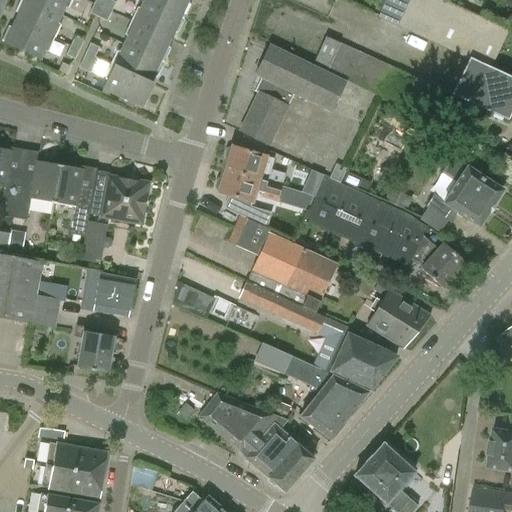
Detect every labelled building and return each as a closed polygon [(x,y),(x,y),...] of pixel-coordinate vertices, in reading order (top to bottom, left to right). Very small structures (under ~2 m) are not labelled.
[(17,14),(14,21),(54,39),(60,26),(57,23),(61,16),(26,0),(19,0),(14,12),(17,14)] [(26,0),(61,16),(64,9),(68,9),(71,0),(26,0)] [(95,0),(94,5),(102,9),(106,0),(95,0)] [(109,0),(106,0),(102,9),(111,13),(116,3),(109,0)] [(188,0),(143,0),(143,1),(183,19),(190,5),(188,2),(188,0)] [(397,27),(409,0),(384,0),(378,19),(397,27)] [(396,28),(468,60),(468,58),(491,69),(509,31),(440,0),(409,0),(397,27),(396,28)] [(177,34),(183,19),(143,1),(140,8),(137,8),(130,22),(170,40),(173,34),(177,34)] [(89,14),(98,18),(102,9),(94,5),(89,14)] [(111,13),(102,9),(98,18),(107,22),(111,13)] [(54,39),(14,21),(11,27),(7,27),(0,42),(40,60),(44,52),(48,52),(54,39)] [(170,40),(130,22),(124,35),(127,37),(123,45),(163,63),(170,49),(167,46),(170,40)] [(386,96),(399,67),(328,35),(318,59),(333,66),(331,71),(386,96)] [(70,47),(79,51),(84,41),(75,36),(70,47)] [(85,54),(97,59),(95,57),(99,48),(90,44),(85,54)] [(156,78),(163,63),(123,45),(120,52),(116,52),(110,65),(150,84),(153,77),(156,78)] [(79,51),(70,47),(65,55),(75,60),(79,51)] [(345,83),(326,74),(269,47),(255,75),(261,78),(254,93),(257,95),(239,132),(268,146),(287,107),(293,94),(331,112),(345,83)] [(78,68),(90,74),(97,59),(85,54),(78,68)] [(511,111),(511,78),(491,69),(468,58),(468,60),(451,95),(452,96),(507,121),(511,111)] [(150,84),(110,65),(104,79),(107,81),(102,90),(142,108),(150,92),(147,90),(150,84)] [(0,187),(4,188),(0,210),(0,216),(13,218),(21,172),(8,170),(12,148),(0,146),(0,187)] [(226,163),(227,163),(225,171),(282,187),(285,175),(269,170),(269,171),(261,169),(265,157),(232,147),(231,149),(230,148),(226,150),(223,159),(226,163)] [(502,191),(466,168),(451,159),(442,174),(457,183),(444,202),(433,195),(425,208),(449,223),(456,213),(478,227),(488,212),(489,213),(493,207),(492,205),(502,191)] [(30,199),(52,203),(59,166),(35,161),(34,173),(21,172),(13,218),(26,221),(30,199)] [(59,166),(52,203),(75,207),(70,234),(84,237),(88,214),(92,192),(79,189),(83,167),(66,164),(66,167),(59,166)] [(347,169),(344,168),(341,167),(336,164),(335,165),(329,178),(329,179),(340,183),(347,169)] [(278,200),(282,187),(225,171),(223,178),(221,178),(217,179),(214,188),(217,192),(218,192),(218,194),(251,204),(255,190),(262,192),(261,195),(278,200)] [(366,195),(371,184),(347,172),(342,183),(366,195)] [(105,194),(92,192),(88,214),(140,223),(147,184),(108,177),(105,194)] [(324,177),(304,221),(407,269),(410,261),(422,236),(426,227),(423,226),(409,215),(365,196),(341,185),(340,184),(329,179),(324,177)] [(319,302),(336,266),(269,235),(271,231),(266,229),(271,213),(250,207),(247,219),(240,216),(227,243),(235,247),(257,257),(251,271),(319,302)] [(110,224),(90,221),(84,258),(103,262),(110,224)] [(0,247),(7,249),(10,229),(0,227),(0,247)] [(430,245),(422,236),(410,261),(422,267),(419,269),(439,286),(449,275),(452,279),(466,264),(442,244),(431,256),(425,251),(430,245)] [(0,318),(55,328),(59,301),(36,297),(38,282),(42,263),(0,255),(0,318)] [(127,319),(135,281),(99,274),(95,295),(89,294),(86,311),(91,312),(127,319)] [(172,302),(226,327),(236,305),(182,281),(172,302)] [(67,287),(38,282),(36,297),(59,301),(64,302),(67,287)] [(324,318),(246,282),(239,299),(316,335),(324,318)] [(402,350),(430,316),(388,290),(365,327),(402,350)] [(73,338),(82,340),(77,368),(107,373),(113,338),(89,334),(90,329),(75,326),(73,338)] [(511,329),(507,333),(508,334),(498,340),(506,355),(511,351),(511,329)] [(330,373),(333,375),(369,392),(395,358),(347,334),(337,356),(330,373)] [(333,375),(330,373),(289,356),(281,374),(310,387),(318,394),(299,418),(330,440),(368,393),(332,377),(333,375)] [(283,494),(313,460),(296,444),(296,445),(279,430),(286,421),(217,394),(199,418),(245,457),(244,458),(266,479),(266,478),(283,494)] [(511,471),(511,429),(493,427),(487,468),(511,471)] [(63,441),(64,432),(39,428),(38,437),(63,441)] [(49,445),(45,465),(102,477),(107,456),(49,445)] [(399,490),(414,473),(382,445),(354,477),(386,505),(393,511),(412,511),(417,507),(399,490)] [(32,469),(33,460),(24,459),(23,468),(32,469)] [(98,500),(98,497),(102,477),(45,465),(40,488),(98,500)] [(157,474),(133,468),(131,486),(153,492),(157,474)] [(503,511),(504,510),(511,511),(511,494),(474,489),(470,511),(503,511)] [(183,502),(194,511),(220,511),(205,498),(202,502),(191,492),(183,502)] [(95,511),(96,506),(39,495),(35,511),(95,511)] [(174,511),(194,511),(183,502),(174,511)]
